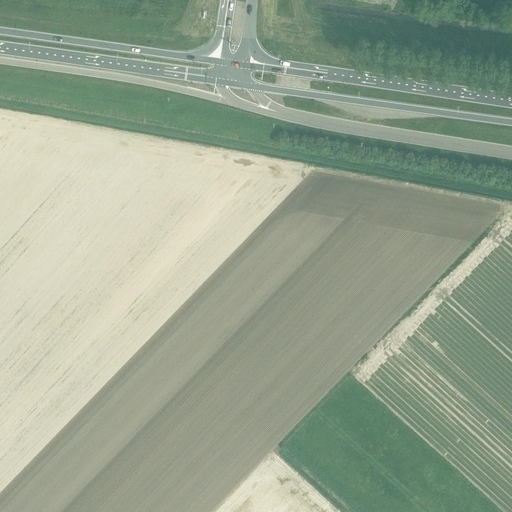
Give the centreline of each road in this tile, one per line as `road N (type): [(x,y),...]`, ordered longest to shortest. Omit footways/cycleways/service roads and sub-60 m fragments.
road 1 (track): [(0,95),(511,189)]
road 2 (trunk): [(511,105),(244,65)]
road 3 (trunk): [(251,86),(511,122)]
road 4 (trunk): [(223,63),(0,33)]
road 5 (trunk): [(0,49),(221,82)]
